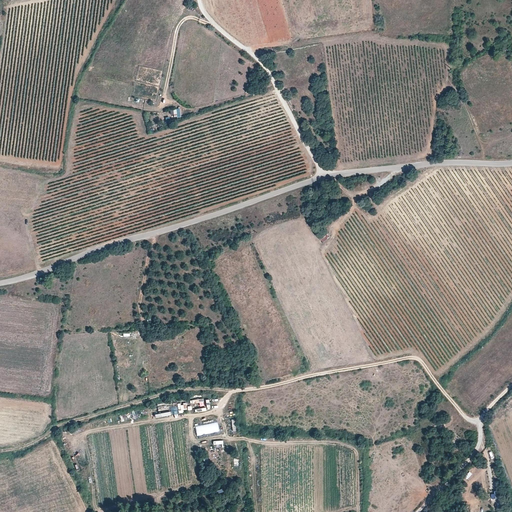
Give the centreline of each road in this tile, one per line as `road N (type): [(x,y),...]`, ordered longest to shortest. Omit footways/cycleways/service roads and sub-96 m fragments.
road 1 (tertiary): [(511,163),(323,177),(0,283)]
road 2 (unclassified): [(0,451),(174,392),(253,390),(408,358),(421,361),(462,414),(480,424)]
road 3 (track): [(199,0),(209,20),(263,64),(323,177)]
road 4 (track): [(416,511),(467,459),(486,411),(511,385)]
